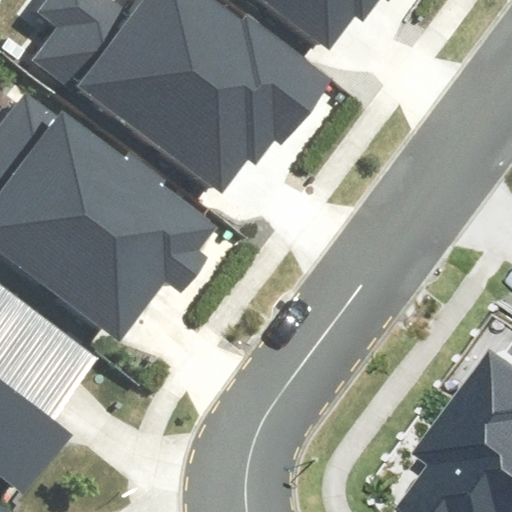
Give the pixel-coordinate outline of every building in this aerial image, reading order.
[(46,56),(225,187),(247,158),(259,161),(274,140),(282,146),(332,78),(247,17),(241,26),(205,0),(152,0),(133,26),(97,0),(56,0),(48,12),(68,26),(46,56)] [(266,0),(331,48),(353,18),(363,25),(381,1),(388,7),(393,0),(266,0)] [(0,255),(118,346),(170,279),(180,291),(207,256),(199,250),(216,227),(157,181),(162,173),(130,149),(127,157),(28,82),(0,118),(0,255)] [(55,422),(101,358),(0,286),(0,480),(29,501),(75,437),(55,422)] [(0,511),(16,511),(18,510),(0,497),(0,511)]
